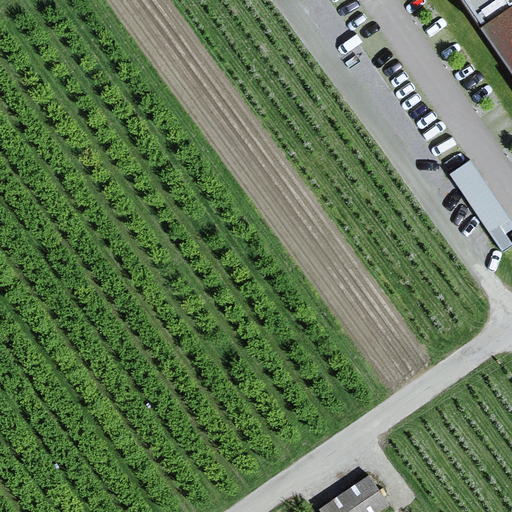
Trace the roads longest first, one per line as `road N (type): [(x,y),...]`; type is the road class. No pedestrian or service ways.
road 1 (track): [(511,307),(282,0)]
road 2 (unclassified): [(242,511),(511,325)]
